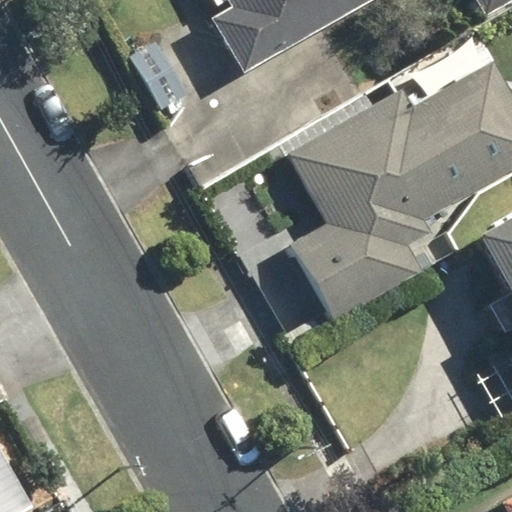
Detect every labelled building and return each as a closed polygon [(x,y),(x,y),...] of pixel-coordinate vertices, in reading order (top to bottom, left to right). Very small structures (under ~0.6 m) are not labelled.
[(188,0),(230,74),(363,0),(188,0)] [(461,0),(469,15),(497,0),(461,0)] [(155,40),(114,63),(147,121),(188,98),(155,40)] [(380,242),(511,166),(511,122),(473,54),(279,164),(317,230),(281,249),(319,322),(400,280),(380,242)] [(511,359),(511,214),(453,243),(511,359)] [(23,511),(0,470),(0,511),(23,511)] [(511,511),(511,498),(489,511),(511,511)]
